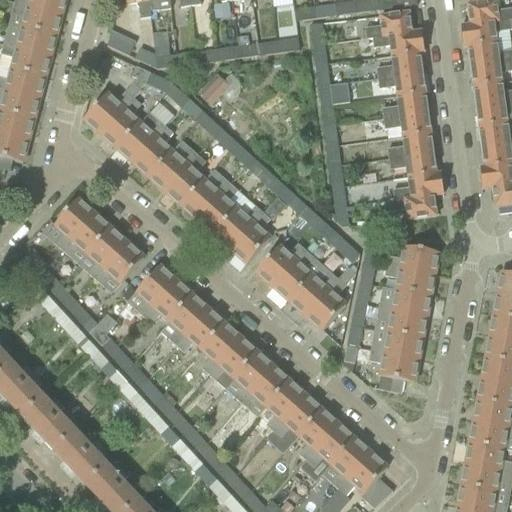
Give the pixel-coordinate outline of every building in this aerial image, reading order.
[(15,0),(14,5),(60,17),(64,0),(15,0)] [(125,0),(126,6),(137,5),(139,22),(150,20),(150,14),(149,14),(147,0),(125,0)] [(147,0),(149,14),(150,14),(169,12),(167,0),(147,0)] [(188,0),(178,0),(180,10),(190,9),(188,0)] [(188,0),(190,9),(200,8),(199,0),(188,0)] [(393,0),(386,0),(378,1),(380,13),(395,11),(393,0)] [(410,0),(393,0),(395,11),(411,8),(410,0)] [(368,2),(353,5),(355,16),(370,14),(368,2)] [(486,5),(466,7),(469,27),(469,28),(509,23),(511,22),(511,11),(497,13),(495,3),(486,5)] [(14,5),(11,15),(25,19),(22,30),(55,38),(60,17),(14,5)] [(353,5),(338,7),(340,18),(355,16),(353,5)] [(328,8),(313,10),(314,22),(329,20),(328,8)] [(313,10),(298,12),(300,24),(314,22),(313,10)] [(364,32),(365,42),(371,41),(371,40),(410,35),(410,34),(408,14),(388,17),(378,18),(380,29),(364,32)] [(469,27),(460,28),(463,50),(467,49),(495,45),(494,35),(510,33),(509,23),(469,28),(469,27)] [(5,38),(3,47),(49,59),(55,38),(22,30),(19,41),(5,38)] [(322,31),(310,32),(312,48),(324,46),(322,31)] [(410,35),(371,40),(371,41),(373,51),(389,49),(390,58),(418,54),(419,56),(423,55),(423,54),(420,34),(420,33),(410,34),(410,35)] [(110,34),(106,49),(128,59),(134,45),(110,34)] [(291,42),(277,44),(278,56),(293,54),(291,42)] [(277,44),(263,46),(264,58),(278,56),(277,44)] [(495,45),(467,49),(470,69),(511,63),(511,52),(496,55),(495,45)] [(324,46),(312,48),(314,63),(326,62),(324,46)] [(3,47),(0,57),(0,68),(11,72),(43,80),(49,59),(3,47)] [(251,48),(236,50),(238,61),(252,59),(251,48)] [(168,50),(154,52),(155,58),(157,72),(171,70),(169,58),(168,50)] [(236,50),(221,52),(223,63),(238,61),(236,50)] [(140,51),(135,62),(155,71),(157,72),(155,58),(140,51)] [(211,53),(196,55),(197,67),(213,65),(211,53)] [(375,71),(377,81),(421,75),(419,56),(418,54),(390,58),(392,69),(375,71)] [(196,55),(180,57),(182,69),(197,67),(196,55)] [(511,63),(470,69),(473,89),(500,86),(499,75),(511,73),(511,63)] [(315,68),(318,89),(329,87),(327,67),(315,68)] [(136,70),(131,80),(132,80),(145,86),(150,76),(136,70)] [(0,81),(0,91),(38,101),(43,80),(11,72),(8,83),(0,81)] [(395,90),(396,99),(424,95),(421,75),(377,81),(378,92),(395,90)] [(145,86),(145,87),(146,87),(158,93),(166,83),(150,76),(145,86)] [(206,93),(200,100),(209,109),(229,89),(219,80),(216,77),(203,90),(206,93)] [(105,97),(83,122),(99,137),(131,101),(133,103),(140,94),(138,92),(132,86),(115,105),(105,97)] [(473,89),(475,109),(511,104),(511,93),(502,95),(500,86),(473,89)] [(329,87),(318,89),(320,104),(331,102),(329,87)] [(0,91),(0,101),(3,103),(0,113),(32,122),(38,101),(0,91)] [(176,91),(168,100),(180,111),(188,102),(176,91)] [(381,112),(382,121),(426,115),(424,95),(396,99),(397,110),(381,112)] [(99,137),(116,151),(138,126),(129,118),(138,108),(131,101),(99,137)] [(188,102),(180,111),(193,122),(200,113),(188,102)] [(511,104),(475,109),(478,130),(511,125),(511,104)] [(234,111),(222,124),(239,139),(251,126),(234,111)] [(333,112),(321,114),(323,129),(335,128),(333,112)] [(0,136),(27,143),(32,122),(0,113),(0,136)] [(400,130),(401,139),(429,136),(426,115),(382,121),(384,132),(400,130)] [(138,126),(116,151),(132,166),(163,130),(159,127),(147,116),(138,126)] [(208,121),(200,129),(213,140),(220,131),(208,121)] [(511,125),(478,130),(481,150),(511,145),(511,125)] [(335,128),(323,129),(325,144),(337,143),(335,128)] [(163,130),(132,166),(148,180),(171,154),(166,150),(163,148),(172,138),(163,130)] [(220,131),(213,140),(225,151),(232,142),(220,131)] [(0,136),(0,159),(21,165),(27,143),(0,136)] [(386,152),(387,162),(432,156),(429,136),(401,139),(403,150),(386,152)] [(479,170),(479,171),(511,166),(510,157),(511,156),(511,145),(481,150),(483,169),(479,170)] [(240,150),(232,158),(245,169),(253,161),(240,150)] [(148,180),(164,195),(196,159),(188,152),(179,162),(171,154),(148,180)] [(338,153),(327,155),(329,170),(340,168),(338,153)] [(406,171),(407,180),(439,176),(439,175),(434,175),(432,156),(387,162),(389,173),(406,171)] [(164,195),(181,209),(204,183),(195,176),(204,166),(196,159),(164,195)] [(253,161),(245,169),(257,180),(265,171),(253,161)] [(511,171),(511,166),(479,171),(482,191),(485,191),(491,190),(511,186),(511,171)] [(340,168),(329,170),(331,185),(343,183),(340,168)] [(387,203),(442,196),(439,176),(407,180),(408,190),(391,193),(392,202),(387,203)] [(273,179),(265,188),(277,199),(285,190),(273,179)] [(181,209),(197,223),(229,187),(222,181),(213,191),(204,183),(181,209)] [(511,186),(491,190),(494,211),(500,210),(511,208),(511,186)] [(229,187),(197,223),(213,238),(236,212),(245,201),(236,193),(235,192),(229,187)] [(277,199),(298,218),(306,209),(285,190),(277,199)] [(344,193),(332,195),(334,210),(346,209),(344,193)] [(442,196),(387,203),(388,215),(405,213),(406,222),(435,218),(432,198),(442,196)] [(54,246),(53,247),(61,253),(62,252),(93,216),(76,202),(54,227),(63,236),(54,246)] [(346,209),(334,210),(337,230),(349,228),(346,209)] [(236,212),(213,238),(230,252),(262,216),(257,211),(255,210),(245,220),(245,219),(236,212)] [(62,252),(61,253),(67,259),(67,257),(76,247),(87,257),(110,231),(93,216),(62,252)] [(262,216),(230,252),(246,267),(259,252),(269,241),(262,235),(260,233),(270,223),(262,216)] [(316,218),(308,227),(319,237),(327,228),(316,218)] [(327,228),(319,237),(332,248),(340,239),(327,228)] [(86,274),(85,275),(94,282),(94,281),(126,245),(110,231),(87,257),(95,264),(86,274)] [(94,281),(94,282),(102,289),(103,288),(111,278),(120,286),(130,275),(143,260),(126,245),(94,281)] [(255,275),(272,290),(305,254),(297,246),(287,257),(278,249),(255,275)] [(348,247),(340,256),(351,266),(359,257),(348,247)] [(387,259),(386,269),(433,278),(437,256),(418,252),(403,249),(401,262),(387,259)] [(37,279),(42,274),(48,269),(38,258),(32,252),(21,262),(37,279)] [(272,290),(289,305),(312,279),(302,271),(312,260),(305,254),(272,290)] [(364,255),(363,264),(364,264),(375,266),(377,258),(364,255)] [(363,264),(359,280),(372,283),(375,266),(364,264),(363,264)] [(136,311),(144,318),(175,283),(158,268),(135,294),(144,302),(136,311)] [(386,269),(384,280),(397,282),(397,283),(395,293),(396,293),(429,299),(433,278),(386,269)] [(337,284),(306,319),(321,333),(335,318),(344,307),(336,300),(354,279),(355,278),(348,272),(347,273),(337,284)] [(511,277),(501,275),(497,297),(511,299),(511,277)] [(51,277),(42,285),(52,296),(60,287),(51,277)] [(289,305),(306,319),(337,284),(329,278),(321,287),(312,279),(289,305)] [(34,299),(41,293),(30,281),(23,288),(34,299)] [(144,318),(142,320),(151,327),(160,316),(168,324),(191,298),(175,283),(144,318)] [(60,287),(52,296),(64,308),(71,300),(60,287)] [(357,291),(354,307),(356,307),(366,309),(370,293),(357,291)] [(45,311),(52,305),(41,293),(34,299),(45,311)] [(379,302),(377,311),(380,312),(425,320),(429,299),(396,293),(395,293),(393,304),(382,302),(379,302)] [(511,299),(497,297),(493,318),(511,321),(511,299)] [(169,324),(160,335),(175,349),(176,347),(207,312),(191,298),(168,324),(169,324)] [(63,317),(52,305),(45,311),(56,323),(63,317)] [(354,307),(351,323),(363,325),(366,309),(356,307),(354,307)] [(78,308),(71,316),(83,330),(91,322),(78,308)] [(377,311),(376,322),(378,322),(389,324),(387,335),(421,342),(425,320),(380,312),(377,311)] [(176,347),(175,349),(183,356),(193,345),(201,352),(224,326),(207,312),(176,347)] [(67,335),(74,328),(63,317),(56,323),(67,335)] [(511,321),(493,318),(488,340),(511,344),(511,321)] [(90,337),(109,358),(117,349),(108,339),(117,328),(107,319),(90,337)] [(201,369),(200,371),(207,378),(209,376),(240,341),(224,326),(201,352),(209,360),(201,369)] [(77,346),(84,340),(74,328),(67,335),(77,346)] [(349,334),(346,350),(347,350),(357,352),(360,336),(349,334)] [(371,345),(370,354),(372,355),(417,363),(421,342),(387,335),(385,347),(375,345),(374,345),(371,345)] [(88,358),(95,351),(84,340),(77,346),(88,358)] [(511,344),(488,340),(484,361),(511,366),(511,344)] [(209,376),(207,378),(224,392),(225,390),(233,381),(256,355),(240,341),(209,376)] [(343,364),(343,365),(354,367),(357,352),(347,350),(346,350),(343,364)] [(98,369),(105,363),(95,351),(88,358),(98,369)] [(121,353),(113,362),(123,374),(132,365),(121,353)] [(0,375),(11,366),(0,354),(0,375)] [(370,354),(368,364),(370,365),(381,367),(379,379),(380,379),(381,380),(386,381),(403,384),(404,384),(413,386),(417,363),(372,355),(370,354)] [(234,398),(232,400),(240,406),(241,405),(272,370),(256,355),(233,381),(242,389),(234,398)] [(511,366),(484,361),(480,382),(511,388),(511,366)] [(109,381),(116,374),(105,363),(98,369),(109,381)] [(132,365),(123,374),(135,386),(143,377),(135,369),(134,367),(132,365)] [(21,420),(43,400),(11,366),(0,375),(0,405),(5,410),(8,407),(21,420)] [(241,405),(240,406),(247,413),(249,411),(257,402),(266,410),(289,384),(272,370),(241,405)] [(120,392),(127,386),(116,374),(109,381),(120,392)] [(380,379),(377,393),(401,398),(404,384),(403,384),(386,381),(381,380),(380,379)] [(511,388),(480,382),(476,404),(510,410),(511,401),(511,388)] [(266,427),(265,429),(272,435),(274,434),(305,398),(289,384),(266,410),(274,418),(266,427)] [(150,385),(142,394),(153,406),(161,397),(150,385)] [(130,404),(137,398),(127,386),(120,392),(130,404)] [(161,397),(153,406),(164,419),(173,409),(161,397)] [(141,415),(148,409),(137,398),(130,404),(141,415)] [(274,434),(272,435),(280,442),(281,440),(289,431),(298,439),(321,413),(305,398),(274,434)] [(53,455),(75,434),(43,400),(21,420),(34,434),(30,437),(38,446),(42,443),(53,455)] [(476,404),(472,425),(511,432),(511,421),(508,421),(510,410),(476,404)] [(151,427),(158,420),(148,409),(141,415),(151,427)] [(299,456),(298,457),(305,464),(337,427),(321,413),(298,439),(307,447),(299,456)] [(180,417),(171,426),(182,439),(191,429),(180,417)] [(162,439),(169,432),(158,420),(151,427),(162,439)] [(511,432),(472,425),(468,446),(502,453),(505,440),(511,441),(511,432)] [(305,464),(299,471),(315,486),(321,479),(354,442),(337,427),(305,464)] [(191,429),(182,439),(193,451),(202,441),(191,429)] [(172,450),(179,444),(169,432),(162,439),(172,450)] [(85,489),(107,469),(75,434),(53,455),(64,467),(60,470),(69,479),(72,475),(85,489)] [(354,442),(321,479),(338,493),(339,491),(370,456),(354,442)] [(183,461),(190,455),(179,444),(172,450),(183,461)] [(468,446),(464,468),(511,477),(511,476),(511,464),(500,463),(502,453),(468,446)] [(209,449),(200,459),(212,471),(220,461),(209,449)] [(193,473),(200,466),(190,455),(183,461),(193,473)] [(339,491),(338,493),(345,499),(346,498),(354,489),(363,497),(361,500),(374,511),(392,495),(377,482),(387,471),(370,456),(339,491)] [(220,461),(212,471),(223,483),(232,473),(220,461)] [(204,484),(211,478),(200,466),(193,473),(204,484)] [(464,468),(460,489),(494,496),(497,483),(510,485),(511,477),(464,468)] [(106,511),(128,511),(139,503),(107,469),(85,489),(97,502),(94,506),(99,511),(105,511),(106,511)] [(214,496),(221,489),(211,478),(204,484),(214,496)] [(239,481),(230,491),(241,503),(250,493),(239,481)] [(225,507),(232,501),(221,489),(214,496),(225,507)] [(460,489),(456,510),(463,511),(505,511),(506,508),(492,506),(494,496),(460,489)] [(250,493),(241,503),(248,511),(255,511),(261,506),(250,493)] [(320,511),(342,511),(350,504),(345,499),(338,493),(320,511)] [(228,511),(242,511),(232,501),(225,507),(228,511)] [(147,511),(139,503),(128,511),(147,511)] [(265,509),(262,511),(279,511),(270,503),(270,504),(269,505),(265,509)]
